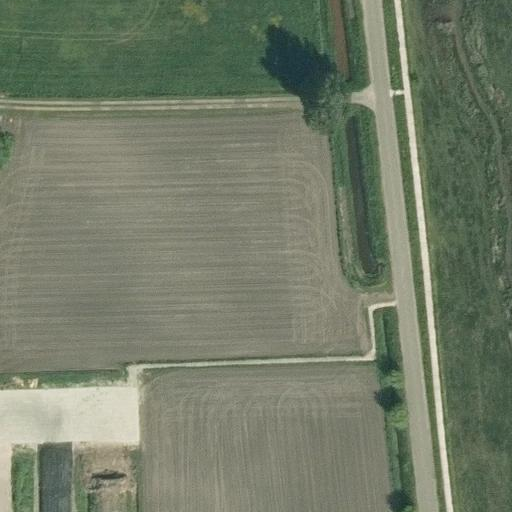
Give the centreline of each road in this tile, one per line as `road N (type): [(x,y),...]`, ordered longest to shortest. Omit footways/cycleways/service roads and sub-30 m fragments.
road 1 (unclassified): [(426,511),(372,0)]
road 2 (unknown): [(384,104),(0,108)]
